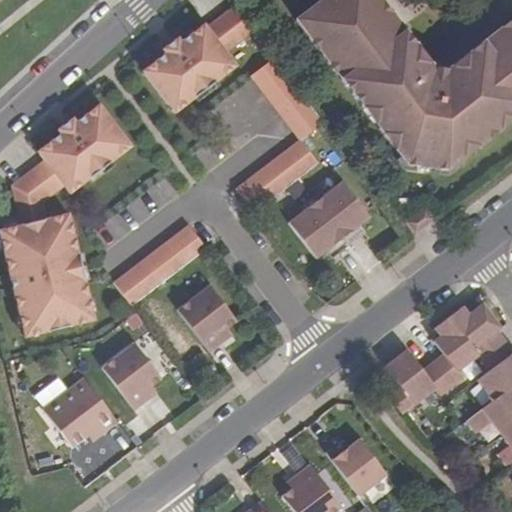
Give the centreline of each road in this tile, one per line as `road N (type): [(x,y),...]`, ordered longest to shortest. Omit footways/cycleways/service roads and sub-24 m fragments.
road 1 (residential): [(160,491),(329,360)]
road 2 (residential): [(203,195),(329,360)]
road 3 (tertiary): [(0,132),(148,0)]
road 4 (residential): [(329,360),(472,248)]
